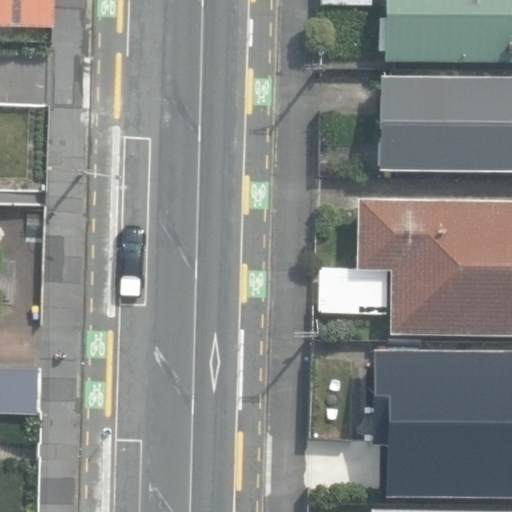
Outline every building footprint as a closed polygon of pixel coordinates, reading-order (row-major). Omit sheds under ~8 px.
[(0,0),(0,28),(53,29),(53,0),(0,0)] [(382,60),(511,61),(511,0),(321,0),(322,3),(383,3),(383,18),(376,18),(376,51),(382,51),(382,60)] [(377,174),(511,174),(511,78),(378,78),(377,174)] [(511,198),(355,200),(355,265),(318,265),(319,312),(391,312),(390,334),(511,337),(511,198)] [(382,497),(511,497),(511,351),(370,350),(369,445),(383,445),(382,497)] [(0,412),(39,414),(40,369),(0,367),(0,412)]
